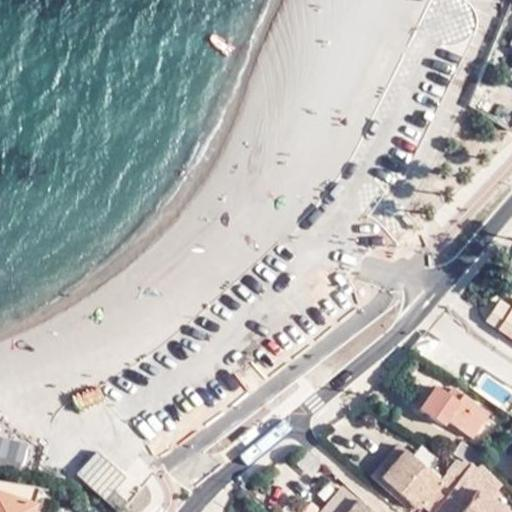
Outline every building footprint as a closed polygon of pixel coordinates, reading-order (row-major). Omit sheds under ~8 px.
[(503,95),(511,84),(511,66),(494,85),(503,95)] [(493,88),(477,82),(468,106),(479,113),(493,88)] [(511,300),(507,307),(497,299),(484,317),(511,337),(511,300)] [(471,436),(490,409),(451,383),(446,391),(434,383),(418,407),(443,424),(446,419),(471,436)] [(0,437),(0,456),(23,462),(27,445),(0,437)] [(459,440),(451,452),(468,462),(471,464),(479,452),(459,440)] [(369,473),(376,479),(380,475),(403,449),(396,443),(369,473)] [(421,501),(432,510),(437,505),(457,479),(456,479),(447,470),(439,480),(403,449),(380,475),(408,499),(416,506),(421,501)] [(98,451),(77,473),(106,500),(115,489),(127,477),(98,451)] [(505,511),(488,499),(465,482),(470,477),(492,494),(501,483),(483,463),(473,465),(471,464),(468,462),(456,479),(457,479),(437,505),(446,511),(505,511)] [(404,504),(408,499),(380,475),(376,479),(404,504)] [(0,511),(30,511),(38,486),(0,479),(0,511)] [(488,499),(505,511),(511,511),(511,494),(501,483),(492,494),(488,499)] [(300,511),(289,501),(277,511),(375,511),(350,485),(322,511),(300,511)] [(119,511),(129,502),(115,489),(106,500),(118,511),(119,511)]
